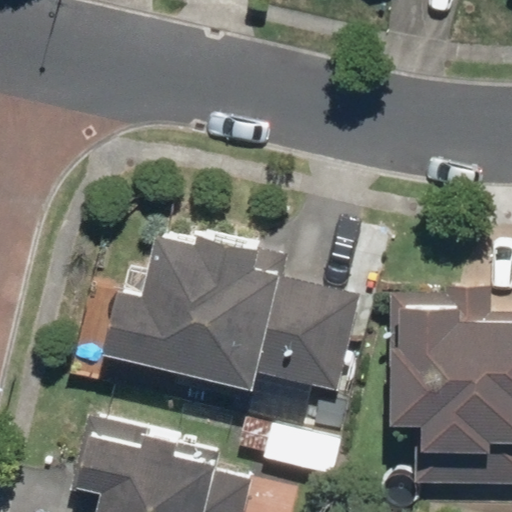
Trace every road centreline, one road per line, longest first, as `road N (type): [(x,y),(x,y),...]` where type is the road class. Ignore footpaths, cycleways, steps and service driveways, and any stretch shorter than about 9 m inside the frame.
road 1 (residential): [(511,125),(434,120),(44,33)]
road 2 (residential): [(44,33),(0,211)]
